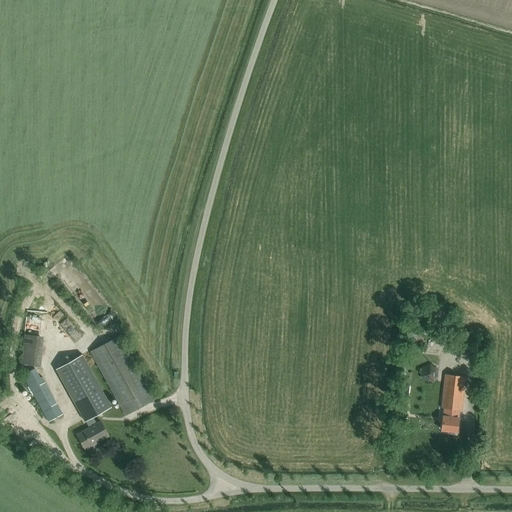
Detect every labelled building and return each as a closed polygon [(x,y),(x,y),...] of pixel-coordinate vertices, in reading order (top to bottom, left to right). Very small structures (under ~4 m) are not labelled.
[(94,309),(105,302),(80,264),(69,271),(94,309)] [(51,292),(54,302),(61,299),(57,290),(51,292)] [(409,304),(407,325),(421,326),(424,306),(409,304)] [(57,320),(81,339),(90,329),(59,305),(52,314),(49,312),(43,319),(52,327),(57,320)] [(424,333),(410,332),(407,354),(421,356),(424,333)] [(90,352),(126,416),(156,399),(120,335),(90,352)] [(480,357),(482,340),(451,336),(449,353),(480,357)] [(45,346),(27,344),(25,362),(43,364),(45,346)] [(97,424),(93,417),(111,407),(82,355),(56,369),(85,422),(86,422),(89,428),(77,435),(85,449),(108,436),(100,422),(97,424)] [(432,370),(429,371),(433,378),(446,372),(439,358),(429,363),(432,370)] [(481,372),(482,358),(473,358),(473,371),(481,372)] [(445,374),(441,408),(444,409),(459,411),(462,411),(465,377),(445,374)] [(27,385),(47,422),(62,414),(42,377),(27,385)] [(443,416),(441,430),(450,431),(449,433),(455,434),(456,432),(457,432),(459,418),(459,411),(444,409),(443,416)] [(398,430),(406,431),(407,419),(399,418),(398,430)]
